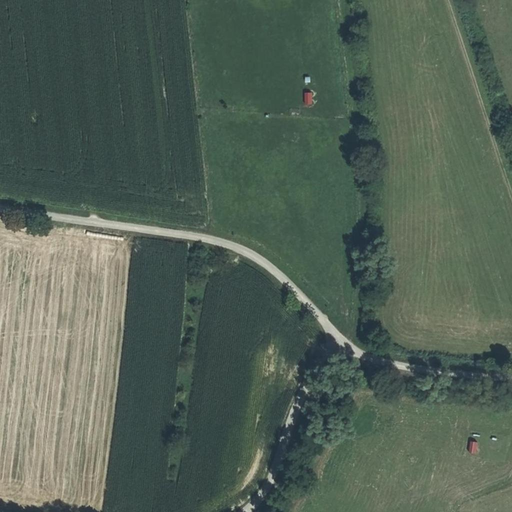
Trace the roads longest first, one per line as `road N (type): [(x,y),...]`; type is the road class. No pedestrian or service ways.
road 1 (track): [(0,207),(228,245),(257,257),(367,361),(511,381)]
road 2 (track): [(445,0),(511,197)]
road 3 (track): [(350,351),(307,388),(273,479),(248,511)]
